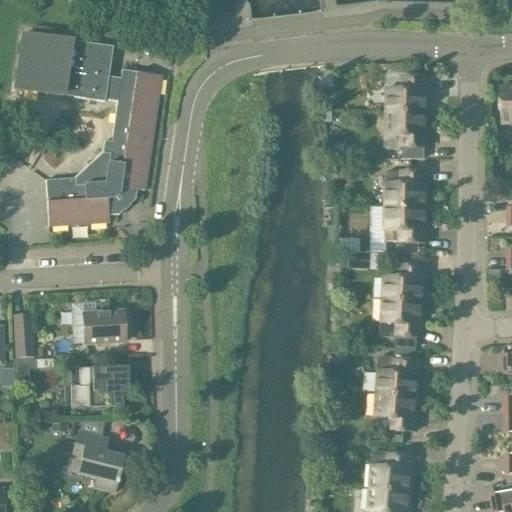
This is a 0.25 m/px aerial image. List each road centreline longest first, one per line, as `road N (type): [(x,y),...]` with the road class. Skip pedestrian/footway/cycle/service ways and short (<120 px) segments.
road 1 (residential): [(324,48),(239,60),(200,88),(190,114),(174,269)]
road 2 (residential): [(464,327),(469,50)]
road 3 (residential): [(174,269),(175,459),(154,511)]
road 4 (residential): [(453,511),(464,327)]
road 5 (residential): [(174,269),(0,281)]
road 6 (residential): [(324,48),(469,50)]
